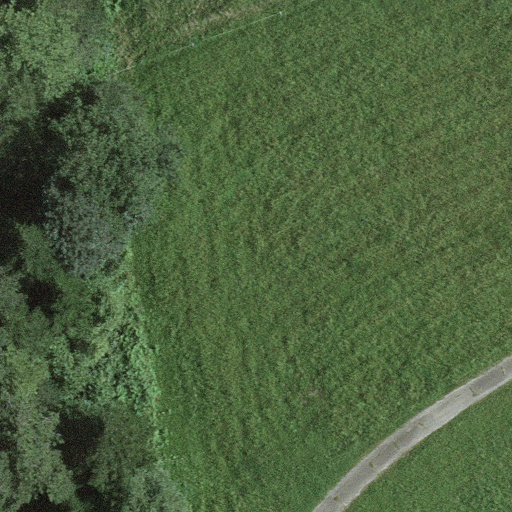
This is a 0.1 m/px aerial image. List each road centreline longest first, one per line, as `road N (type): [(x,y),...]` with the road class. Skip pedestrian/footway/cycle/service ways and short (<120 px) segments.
road 1 (track): [(0,77),(118,271),(240,511)]
road 2 (track): [(341,511),(412,438),(511,377)]
